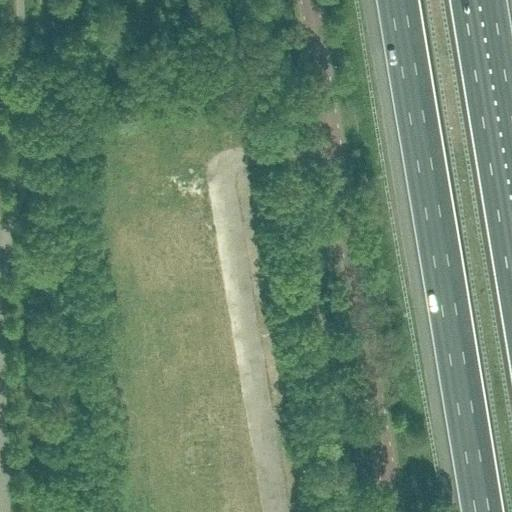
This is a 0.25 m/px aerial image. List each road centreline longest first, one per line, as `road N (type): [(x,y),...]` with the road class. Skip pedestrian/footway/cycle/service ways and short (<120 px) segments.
road 1 (tertiary): [(393,511),(308,0)]
road 2 (motorway): [(399,0),(483,511)]
road 3 (motorway): [(511,294),(461,0)]
